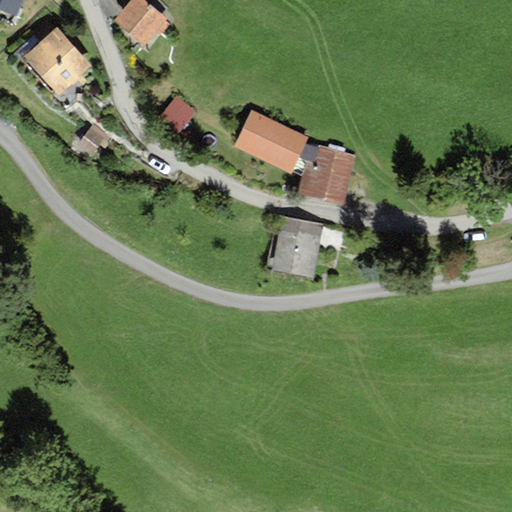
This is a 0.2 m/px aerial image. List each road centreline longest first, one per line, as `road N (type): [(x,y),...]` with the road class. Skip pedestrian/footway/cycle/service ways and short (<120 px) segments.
road 1 (unclassified): [(0,136),(83,231),(205,292),(276,303),(511,273)]
road 2 (residential): [(511,217),(477,228),(419,230),(282,208),(208,182),(150,145),(88,0)]
